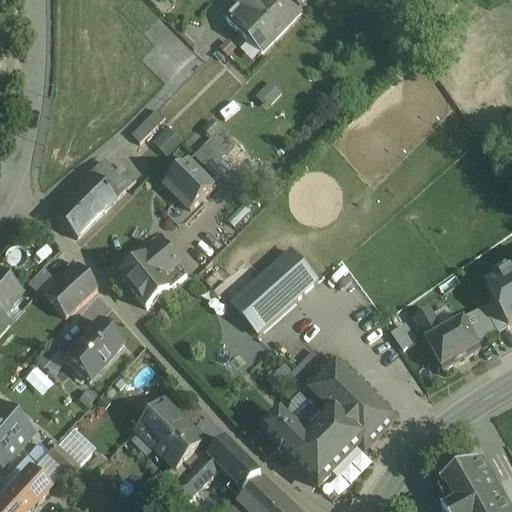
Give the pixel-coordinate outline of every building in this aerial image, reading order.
[(299,13),(285,0),(245,0),(237,8),(239,9),(226,22),(261,56),(301,15),(301,14),(303,11),(302,10),(299,13)] [(157,113),(132,139),(140,147),(165,121),(157,113)] [(170,127),(155,144),(166,154),(181,138),(170,127)] [(211,141),(194,158),(218,182),(229,171),(222,164),(228,158),(211,141)] [(188,164),(164,189),(190,215),(215,190),(188,164)] [(104,165),(51,215),(77,241),(136,184),(126,174),(119,181),(104,165)] [(163,250),(146,264),(146,263),(123,282),(147,312),(187,279),(163,250)] [(291,255),(231,308),(258,337),(318,284),(291,255)] [(71,274),(45,297),(65,321),(97,293),(72,264),(67,270),(71,274)] [(44,269),(29,285),(39,294),(54,278),(44,269)] [(511,277),(498,286),(504,296),(511,309),(511,277)] [(0,339),(10,328),(1,320),(21,297),(0,278),(0,339)] [(449,281),(433,291),(438,298),(454,287),(449,281)] [(511,324),(511,309),(504,296),(487,307),(502,331),(511,324)] [(426,297),(409,309),(415,317),(432,306),(426,297)] [(498,333),(483,310),(466,320),(481,344),(498,333)] [(481,354),(463,322),(453,328),(445,313),(433,319),(430,313),(415,322),(444,375),(461,365),(481,354)] [(124,347),(99,324),(65,362),(90,385),(124,347)] [(410,326),(395,336),(406,354),(422,344),(410,326)] [(59,355),(50,347),(35,364),(44,372),(59,355)] [(316,356),(288,383),(305,400),(332,372),(316,356)] [(395,423),(337,366),(332,372),(305,400),(312,408),(322,417),(329,411),(364,445),(364,446),(368,450),(395,423)] [(206,446),(163,405),(136,435),(173,470),(161,482),(165,487),(185,467),(206,446)] [(34,438),(0,408),(0,440),(18,456),(34,438)] [(322,417),(312,408),(293,428),(282,417),(264,436),(319,491),(364,446),(364,445),(329,411),(322,417)] [(18,456),(0,440),(0,472),(2,474),(18,456)] [(261,478),(226,443),(174,495),(172,497),(185,510),(221,473),(243,495),(261,478)] [(80,471),(55,449),(46,459),(70,482),(80,471)] [(98,459),(82,476),(91,484),(107,467),(98,459)] [(504,511),(503,508),(478,466),(462,475),(461,472),(451,478),(452,481),(441,487),(455,511),(504,511)] [(185,467),(165,487),(174,495),(194,475),(185,467)] [(0,508),(0,511),(34,511),(48,497),(28,478),(0,508)] [(296,511),(264,481),(233,511),(296,511)] [(0,486),(0,506),(10,496),(0,486)]
